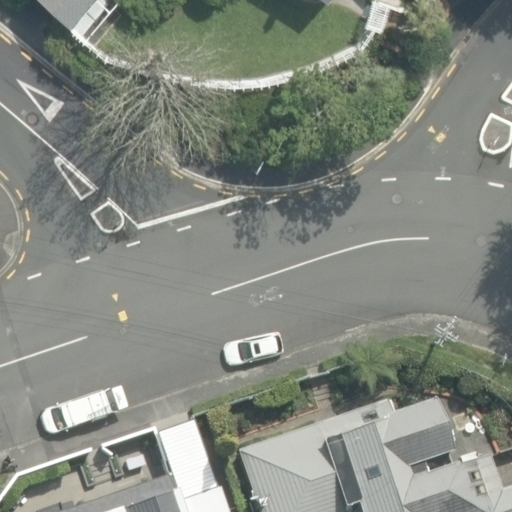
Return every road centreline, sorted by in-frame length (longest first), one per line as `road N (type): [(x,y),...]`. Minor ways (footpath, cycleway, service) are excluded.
road 1 (tertiary): [(151,310),(346,251),(489,222)]
road 2 (residential): [(151,310),(114,214),(0,103)]
road 3 (tertiary): [(0,360),(151,310)]
